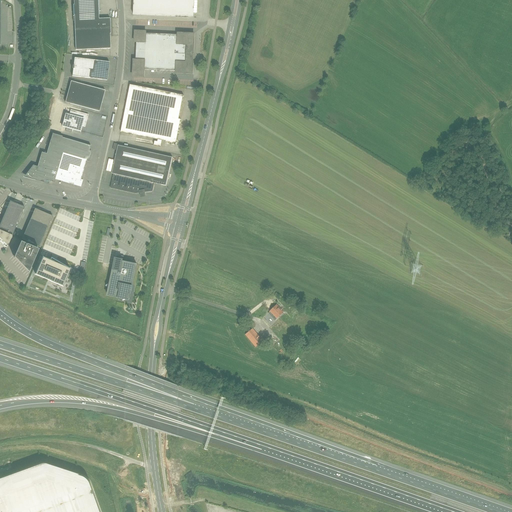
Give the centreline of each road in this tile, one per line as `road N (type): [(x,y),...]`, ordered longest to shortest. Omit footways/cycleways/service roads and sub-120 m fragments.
road 1 (motorway): [(497,511),(192,407)]
road 2 (secondary): [(162,511),(151,374),(181,224)]
road 3 (motorway): [(0,358),(262,445)]
road 4 (motorway): [(0,405),(98,404),(262,445)]
road 5 (motorway): [(192,407),(176,393),(39,340),(0,314)]
road 6 (unclassified): [(119,0),(117,86),(90,206)]
road 7 (motorway): [(262,445),(454,511)]
road 8 (motorway): [(192,407),(0,345)]
road 9 (unclassified): [(15,0),(15,88),(0,132)]
road 10 (secondary): [(215,95),(181,224)]
